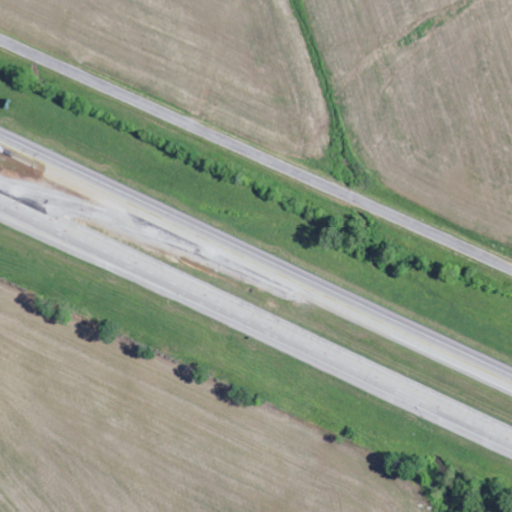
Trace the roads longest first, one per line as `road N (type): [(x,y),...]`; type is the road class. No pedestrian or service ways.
road 1 (motorway): [(0,203),(511,444)]
road 2 (motorway): [(511,384),(0,144)]
road 3 (residential): [(0,41),(511,270)]
